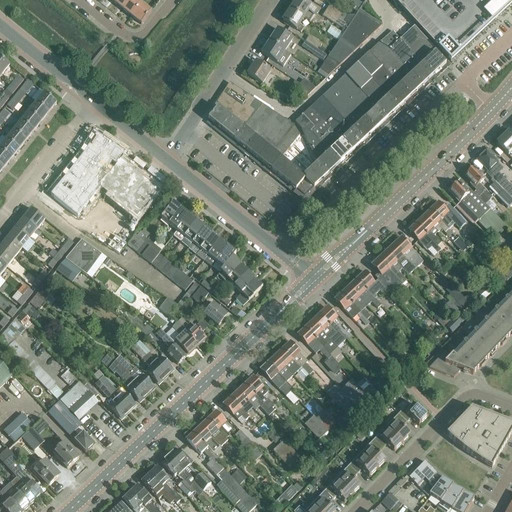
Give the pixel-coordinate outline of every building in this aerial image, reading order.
[(130,0),(114,0),(113,2),(122,10),(130,0)] [(135,0),(130,0),(122,10),(132,17),(142,5),(135,0)] [(296,0),(290,10),(304,19),(310,23),(317,11),(300,0),(296,0)] [(511,0),(392,0),(450,62),(511,3),(511,0)] [(350,4),(359,10),(363,5),(359,2),(352,1),(350,4)] [(151,12),(142,5),(132,17),(141,25),(151,12)] [(326,11),(339,19),(349,26),(355,17),(353,16),(347,16),(330,5),(326,11)] [(304,19),(290,10),(282,22),(300,34),(303,29),(299,26),(304,19)] [(349,26),(339,19),(326,11),(322,17),(345,32),(349,26)] [(361,46),(381,27),(359,11),(355,17),(349,26),(345,32),(343,34),(361,46)] [(411,30),(400,40),(434,76),(445,65),(442,62),(445,59),(414,27),(411,30)] [(277,30),(269,42),(285,52),(293,41),(277,30)] [(386,38),(381,43),(388,51),(415,80),(422,87),(434,76),(400,40),(392,32),(386,38)] [(343,34),(328,58),(340,66),(361,46),(343,34)] [(309,36),(305,42),(318,51),(322,45),(309,36)] [(269,42),(261,53),(277,64),(283,68),(290,56),(285,52),(269,42)] [(381,43),(369,54),(404,91),(410,98),(422,87),(415,80),(388,51),(381,43)] [(325,63),(328,58),(318,51),(315,50),(312,55),(325,63)] [(369,54),(357,65),(392,102),(399,109),(410,98),(404,91),(369,54)] [(0,73),(2,75),(9,66),(0,58),(0,73)] [(329,76),(340,66),(328,58),(325,63),(320,70),(329,76)] [(262,85),(270,73),(255,62),(247,75),(262,85)] [(357,65),(345,75),(351,82),(360,91),(374,107),(380,113),(387,120),(399,109),(392,102),(357,65)] [(275,78),(284,81),(286,74),(277,71),(275,78)] [(342,79),(334,86),(346,99),(363,117),(369,124),(375,131),(387,120),(380,113),(374,107),(360,91),(351,82),(345,75),(342,79)] [(23,81),(18,76),(12,83),(18,88),(23,81)] [(28,80),(22,88),(27,92),(33,85),(28,80)] [(303,80),(300,85),(311,93),(316,89),(303,80)] [(311,93),(300,85),(294,82),(291,87),(306,97),(311,93)] [(18,88),(12,83),(6,91),(12,95),(18,88)] [(211,117),(209,121),(211,123),(221,130),(227,123),(249,96),(229,84),(214,106),(218,109),(215,113),(211,117)] [(326,94),(322,97),(328,103),(335,112),(351,128),(357,135),(364,142),(375,131),(369,124),(363,117),(346,99),(334,86),(326,94)] [(24,96),(18,92),(13,99),(18,104),(24,96)] [(44,93),(36,103),(49,113),(56,103),(44,93)] [(0,104),(3,106),(8,99),(3,95),(0,98),(0,104)] [(227,123),(221,130),(233,140),(239,133),(262,105),(249,96),(227,123)] [(322,97),(310,108),(335,135),(345,146),(352,153),(364,142),(357,135),(351,128),(335,112),(328,103),(322,97)] [(18,104),(13,99),(7,106),(12,111),(18,104)] [(49,113),(36,103),(29,112),(41,122),(49,113)] [(239,133),(233,140),(246,150),(251,143),(275,114),(262,105),(239,133)] [(302,115),(298,119),(340,164),(352,153),(345,146),(335,135),(310,108),(302,115)] [(0,114),(0,119),(3,122),(9,115),(4,110),(0,114)] [(29,112),(21,121),(34,131),(41,122),(29,112)] [(251,143),(246,150),(258,160),(264,153),(288,123),(275,114),(251,143)] [(298,119),(295,123),(300,129),(311,150),(311,151),(312,153),(316,161),(322,168),(328,175),(340,164),(298,119)] [(34,131),(21,121),(14,131),(26,141),(34,131)] [(264,153),(258,160),(271,170),(276,163),(282,156),(290,147),(295,140),(298,136),(299,135),(293,126),(292,125),(288,123),(264,153)] [(14,131),(6,140),(19,150),(26,141),(14,131)] [(511,135),(509,133),(497,145),(508,156),(511,151),(511,135)] [(73,168),(50,196),(78,218),(100,190),(136,219),(146,207),(152,212),(160,203),(154,198),(159,192),(121,161),(126,154),(96,134),(81,158),(73,168)] [(290,147),(282,156),(294,166),(303,173),(304,172),(308,169),(301,163),(309,153),(309,151),(305,149),(301,146),(303,143),(299,135),(298,136),(295,140),(290,147)] [(19,150),(6,140),(0,147),(0,150),(11,159),(19,150)] [(489,149),(477,160),(488,172),(485,175),(491,180),(491,181),(493,184),(494,183),(511,202),(511,187),(498,173),(499,171),(502,169),(496,162),(498,161),(491,154),(492,153),(489,149)] [(0,150),(0,165),(4,168),(11,159),(0,150)] [(276,163),(271,170),(283,180),(289,173),(294,166),(282,156),(276,163)] [(301,183),(295,190),(296,191),(303,197),(304,197),(313,189),(317,185),(328,175),(322,168),(316,161),(308,169),(304,172),(306,174),(304,176),(305,178),(304,179),(301,183)] [(289,173),(283,180),(295,190),(301,183),(305,178),(304,176),(306,174),(304,172),(303,173),(294,166),(289,173)] [(474,168),(465,176),(471,183),(470,184),(478,193),(476,196),(490,210),(494,205),(490,201),(493,198),(480,184),(485,179),(474,168)] [(460,181),(449,191),(460,203),(456,207),(474,226),(478,222),(492,236),(498,231),(501,234),(506,228),(507,228),(490,210),(476,196),(461,180),(460,181)] [(507,209),(511,204),(511,202),(494,183),(493,184),(488,189),(507,209)] [(166,208),(159,217),(169,225),(181,210),(173,204),(168,210),(166,208)] [(434,206),(429,210),(448,230),(455,224),(460,230),(466,224),(448,206),(444,210),(438,204),(435,207),(434,206)] [(37,230),(45,221),(31,209),(23,219),(37,230)] [(181,210),(169,225),(177,232),(189,217),(181,210)] [(426,216),(423,218),(433,228),(437,225),(445,233),(448,230),(429,210),(425,214),(426,216)] [(177,232),(173,236),(181,243),(197,223),(189,217),(177,232)] [(419,219),(415,223),(434,244),(438,241),(429,232),(433,228),(423,218),(421,221),(419,219)] [(29,240),(37,230),(23,219),(16,228),(29,240)] [(197,223),(181,243),(189,249),(204,229),(197,223)] [(412,229),(409,232),(427,251),(427,250),(431,247),(437,254),(441,251),(440,250),(438,248),(434,244),(415,223),(411,228),(412,229)] [(16,228),(8,238),(22,249),(29,240),(16,228)] [(189,249),(188,250),(195,256),(200,250),(212,235),(204,229),(189,249)] [(135,235),(127,245),(132,249),(140,239),(135,235)] [(212,235),(200,250),(208,257),(220,242),(212,235)] [(14,258),(22,249),(8,238),(1,247),(14,258)] [(153,245),(146,238),(143,242),(145,243),(149,247),(151,248),(153,245)] [(453,243),(460,251),(466,246),(458,238),(453,243)] [(132,249),(137,253),(145,243),(143,242),(140,239),(132,249)] [(397,240),(392,245),(416,269),(423,263),(401,239),(398,242),(397,240)] [(73,244),(69,240),(63,247),(67,251),(73,244)] [(76,247),(65,260),(92,279),(93,278),(106,259),(107,258),(81,241),(79,243),(76,247)] [(158,254),(164,248),(159,244),(156,241),(153,245),(151,248),(154,251),(158,254)] [(208,257),(204,261),(212,268),(216,263),(228,248),(220,242),(208,257)] [(145,243),(137,253),(141,257),(149,247),(145,243)] [(389,250),(386,253),(396,263),(402,270),(408,276),(416,269),(392,245),(388,249),(389,250)] [(1,247),(0,247),(0,262),(7,268),(14,258),(1,247)] [(151,248),(149,247),(141,257),(146,261),(154,251),(151,248)] [(228,248),(216,263),(223,269),(236,254),(228,248)] [(151,265),(159,255),(158,254),(154,251),(146,261),(151,265)] [(58,262),(64,256),(59,252),(53,259),(58,262)] [(382,254),(378,258),(397,279),(399,282),(401,286),(402,285),(406,281),(398,273),(402,270),(396,263),(386,253),(384,255),(382,254)] [(220,274),(219,275),(225,282),(227,280),(241,267),(233,258),(236,254),(223,269),(220,273),(220,274)] [(151,265),(156,269),(164,259),(159,255),(151,265)] [(375,264),(372,267),(379,274),(375,277),(378,281),(379,282),(388,292),(390,294),(391,295),(396,291),(396,290),(401,286),(399,282),(397,279),(378,258),(373,262),(375,264)] [(58,262),(53,259),(48,266),(52,270),(58,262)] [(164,259),(156,269),(161,272),(169,262),(164,259)] [(56,271),(72,284),(73,283),(81,272),(65,260),(56,271)] [(111,261),(109,266),(130,279),(133,276),(111,261)] [(169,262),(161,272),(165,276),(173,266),(169,262)] [(511,277),(511,266),(508,263),(494,276),(503,286),(511,277)] [(165,276),(170,280),(178,270),(173,266),(165,276)] [(241,267),(227,280),(234,288),(248,274),(241,267)] [(43,281),(48,274),(44,270),(38,277),(43,281)] [(178,270),(170,280),(175,284),(183,274),(178,270)] [(183,274),(175,284),(180,288),(188,278),(183,274)] [(248,274),(234,288),(241,295),(255,281),(248,274)] [(360,275),(355,279),(375,300),(377,298),(375,296),(380,291),(384,296),(388,292),(379,282),(378,281),(374,284),(364,274),(361,277),(360,275)] [(43,281),(38,277),(32,284),(37,288),(43,281)] [(180,288),(185,292),(193,282),(188,278),(180,288)] [(352,285),(349,288),(367,307),(372,303),(378,309),(381,307),(375,300),(355,279),(351,284),(352,285)] [(239,297),(236,300),(243,307),(248,302),(262,289),(255,281),(241,295),(239,297)] [(204,282),(201,285),(207,290),(210,286),(204,282)] [(195,283),(179,303),(182,306),(190,297),(200,305),(208,294),(195,283)] [(210,286),(207,290),(212,294),(215,291),(210,286)] [(36,295),(44,302),(51,293),(43,287),(36,295)] [(345,289),(341,293),(365,319),(367,321),(370,318),(363,310),(367,307),(349,288),(347,290),(345,289)] [(27,299),(33,293),(29,289),(23,296),(27,299)] [(455,290),(450,295),(455,301),(452,304),(459,311),(468,303),(464,299),(456,290),(455,290)] [(335,301),(335,302),(352,321),(353,320),(357,317),(363,324),(367,321),(365,319),(341,293),(337,297),(338,299),(335,301)] [(219,294),(216,298),(222,302),(225,298),(219,294)] [(30,303),(40,311),(46,303),(44,302),(36,295),(30,303)] [(21,307),(27,299),(23,296),(17,303),(21,307)] [(230,303),(225,298),(222,302),(227,307),(230,303)] [(177,306),(167,299),(159,309),(168,316),(177,306)] [(453,356),(451,358),(445,353),(429,369),(453,378),(461,371),(473,375),(490,357),(491,359),(496,354),(495,352),(511,336),(511,337),(511,299),(455,359),(453,356)] [(449,320),(458,311),(449,302),(440,310),(449,320)] [(218,327),(227,316),(213,305),(204,316),(218,327)] [(12,318),(18,311),(13,307),(7,315),(12,318)] [(234,308),(232,311),(231,312),(236,317),(239,313),(234,308)] [(333,323),(337,319),(327,309),(324,312),(323,310),(318,314),(344,342),(347,340),(340,332),(341,332),(333,323)] [(344,342),(318,314),(314,318),(315,320),(312,323),(337,349),(344,342)] [(459,315),(447,326),(453,332),(465,322),(459,315)] [(443,316),(437,321),(444,327),(449,323),(443,316)] [(9,321),(5,318),(0,323),(0,325),(3,328),(9,321)] [(182,319),(176,324),(179,326),(198,346),(201,343),(203,343),(204,342),(204,340),(205,339),(201,334),(205,331),(197,326),(195,327),(191,323),(188,326),(182,319)] [(172,328),(165,335),(166,336),(173,343),(175,341),(188,355),(198,346),(179,326),(176,324),(176,323),(172,328)] [(308,324),(304,328),(329,355),(330,355),(337,349),(312,323),(310,325),(308,324)] [(332,357),(329,355),(304,328),(299,332),(301,333),(298,336),(313,353),(317,349),(328,361),(332,357)] [(167,354),(178,365),(186,357),(166,336),(162,341),(170,350),(167,354)] [(8,347),(12,352),(19,347),(15,342),(8,347)] [(139,342),(135,346),(139,349),(158,370),(158,369),(162,373),(160,374),(164,378),(165,378),(165,377),(169,374),(170,375),(174,371),(161,358),(158,362),(157,362),(149,354),(150,353),(139,342)] [(430,343),(423,350),(428,355),(435,348),(430,343)] [(286,345),(281,349),(300,370),(302,368),(309,376),(310,375),(313,373),(306,365),(308,363),(290,344),(287,346),(286,345)] [(135,346),(132,349),(135,352),(150,369),(146,373),(150,377),(158,386),(162,382),(161,381),(164,378),(160,374),(162,373),(158,369),(158,370),(139,349),(135,346)] [(278,355),(275,357),(285,368),(293,376),(297,373),(298,374),(304,380),(304,381),(309,376),(302,368),(300,370),(281,349),(277,353),(278,355)] [(415,349),(411,353),(419,361),(423,357),(415,349)] [(402,373),(407,368),(393,354),(388,359),(402,373)] [(109,356),(102,364),(111,371),(114,375),(116,374),(122,380),(123,379),(128,384),(125,388),(128,391),(140,403),(143,400),(142,399),(145,396),(141,392),(143,391),(140,387),(139,388),(127,375),(124,371),(118,365),(116,362),(109,356)] [(116,362),(118,365),(124,371),(127,375),(139,388),(140,387),(143,391),(141,392),(145,396),(146,395),(150,391),(151,393),(155,389),(146,380),(143,376),(140,379),(120,357),(116,362)] [(271,359),(267,363),(286,383),(291,388),(294,385),(289,380),(281,371),(285,368),(275,357),(273,360),(271,359)] [(416,366),(410,359),(406,362),(413,369),(416,366)] [(0,388),(12,377),(0,363),(0,388)] [(264,368),(261,371),(279,390),(280,392),(280,391),(286,397),(290,393),(291,392),(293,390),(292,390),(291,388),(286,383),(267,363),(262,367),(264,368)] [(66,396),(60,402),(79,422),(95,406),(98,403),(93,397),(90,394),(89,393),(68,371),(61,378),(73,390),(67,395),(66,396)] [(103,377),(98,382),(103,387),(108,392),(120,406),(121,405),(125,408),(123,410),(127,414),(127,413),(128,413),(131,409),(132,410),(136,407),(119,388),(116,391),(103,377)] [(394,391),(381,378),(373,386),(386,399),(394,391)] [(249,380),(244,384),(269,411),(272,409),(274,407),(269,401),(268,403),(263,397),(268,393),(263,387),(262,388),(261,387),(255,381),(253,379),(250,381),(249,380)] [(353,381),(341,390),(354,405),(365,396),(365,395),(357,385),(353,381)] [(98,382),(95,385),(105,396),(109,400),(105,404),(121,421),(125,418),(124,416),(127,414),(123,410),(125,408),(121,405),(120,406),(108,392),(103,387),(98,382)] [(241,390),(238,392),(248,402),(253,408),(256,411),(260,407),(261,409),(268,417),(271,414),(274,411),(272,409),(269,411),(244,384),(240,388),(241,390)] [(336,403),(346,414),(354,405),(341,390),(337,385),(327,394),(333,400),(336,403)] [(234,393),(230,398),(249,418),(247,415),(249,414),(248,413),(253,408),(248,402),(238,392),(236,395),(234,393)] [(376,409),(365,396),(354,405),(366,420),(376,409)] [(380,396),(375,400),(379,406),(384,401),(380,396)] [(227,403),(224,406),(233,416),(238,421),(242,417),(246,421),(249,418),(230,398),(225,402),(227,403)] [(60,402),(48,414),(69,436),(74,432),(79,437),(74,441),(85,453),(87,452),(88,452),(90,450),(90,449),(94,444),(88,438),(92,435),(79,422),(60,402)] [(419,426),(421,423),(421,424),(428,417),(423,411),(422,413),(413,405),(411,407),(408,404),(398,415),(407,424),(412,419),(419,426)] [(366,420),(354,405),(346,414),(358,428),(366,420)] [(455,443),(462,449),(473,457),(480,462),(487,467),(492,469),(511,432),(511,425),(472,410),(447,436),(449,438),(455,443)] [(211,415),(207,419),(226,439),(230,436),(221,427),(225,424),(216,413),(213,416),(211,415)] [(329,414),(320,423),(327,432),(337,424),(336,423),(329,414)] [(346,414),(336,423),(337,424),(350,437),(358,428),(346,414)] [(32,426),(22,415),(13,423),(16,427),(7,436),(14,443),(32,426)] [(407,424),(398,415),(386,428),(402,443),(410,435),(402,428),(407,424)] [(328,432),(327,432),(320,423),(315,418),(306,426),(319,440),(328,432)] [(204,424),(201,427),(211,437),(219,446),(221,448),(228,441),(226,439),(207,419),(203,423),(204,424)] [(197,428),(193,432),(212,453),(219,446),(211,437),(201,427),(198,430),(197,428)] [(394,452),(401,445),(401,444),(402,443),(386,428),(373,441),(382,449),(387,445),(394,452)] [(32,429),(27,433),(39,447),(44,442),(32,429)] [(235,436),(242,443),(240,445),(250,456),(257,449),(240,431),(235,436)] [(190,438),(187,441),(200,455),(204,452),(212,461),(216,457),(212,453),(193,432),(188,436),(190,438)] [(27,433),(21,438),(34,452),(39,447),(27,433)] [(320,440),(319,440),(326,448),(330,444),(324,437),(320,440)] [(382,449),(373,441),(361,453),(377,469),(385,461),(378,454),(382,449)] [(284,442),(277,448),(273,452),(290,470),(301,460),(284,442)] [(67,470),(79,459),(64,444),(53,454),(67,470)] [(176,464),(194,483),(195,482),(203,491),(210,484),(201,474),(198,476),(189,467),(194,463),(182,450),(179,453),(176,450),(172,453),(173,454),(171,456),(174,460),(172,461),(176,465),(176,464)] [(250,456),(248,457),(254,464),(263,456),(257,450),(250,456)] [(326,450),(319,457),(325,462),(331,456),(326,450)] [(370,478),(377,469),(361,453),(348,466),(357,475),(362,470),(370,478)] [(12,455),(3,465),(14,476),(16,478),(28,492),(29,491),(32,494),(31,496),(35,500),(38,497),(40,497),(42,495),(42,494),(42,493),(21,471),(18,468),(21,465),(20,463),(12,455)] [(174,460),(171,456),(165,461),(164,460),(160,464),(163,466),(173,476),(176,473),(177,474),(177,475),(184,483),(185,482),(190,487),(190,488),(198,497),(202,493),(194,483),(176,464),(176,465),(172,461),(174,460)] [(212,461),(206,466),(222,482),(217,487),(240,511),(250,511),(257,506),(260,503),(254,497),(251,500),(216,462),(218,459),(217,458),(216,457),(212,461)] [(60,476),(45,461),(34,472),(48,487),(60,476)] [(417,487),(424,479),(434,489),(442,479),(443,479),(434,472),(425,463),(409,479),(417,487)] [(357,475),(348,466),(336,479),(353,495),(360,487),(353,480),(357,475)] [(154,469),(148,474),(150,475),(151,475),(153,478),(152,480),(156,484),(156,483),(160,487),(174,502),(176,504),(182,500),(174,491),(172,493),(164,484),(168,480),(157,469),(155,470),(154,469)] [(239,470),(231,477),(239,486),(247,479),(239,470)] [(150,475),(148,474),(142,480),(144,481),(142,483),(153,494),(158,500),(162,496),(170,505),(174,502),(160,487),(156,483),(156,484),(152,480),(153,478),(151,475),(150,475)] [(10,484),(9,485),(10,485),(17,493),(29,505),(30,505),(31,505),(33,503),(33,502),(35,500),(31,496),(32,494),(29,491),(28,492),(16,478),(14,480),(10,484)] [(336,479),(324,492),(333,501),(337,496),(345,503),(353,495),(336,479)] [(434,489),(429,495),(441,504),(441,503),(453,486),(443,479),(442,479),(434,489)] [(267,491),(272,487),(266,480),(261,485),(267,491)] [(189,497),(193,494),(181,483),(178,487),(189,497)] [(10,485),(1,493),(13,506),(14,505),(17,509),(16,510),(18,511),(22,511),(24,511),(25,511),(27,509),(27,507),(28,507),(29,505),(17,493),(10,485)] [(441,504),(437,509),(441,511),(451,511),(463,493),(453,486),(441,503),(441,504)] [(135,487),(129,492),(130,494),(131,493),(133,496),(133,499),(136,502),(138,501),(141,505),(147,511),(157,511),(153,506),(155,504),(149,498),(138,487),(136,488),(135,487)] [(18,511),(16,510),(17,509),(14,505),(13,506),(0,492),(0,506),(2,509),(3,509),(5,511),(18,511)] [(125,499),(123,501),(133,511),(134,511),(138,509),(141,511),(147,511),(141,505),(138,501),(136,502),(133,499),(133,496),(131,493),(130,494),(129,492),(123,498),(125,499)] [(333,501),(324,492),(311,505),(318,511),(334,511),(328,506),(333,501)] [(463,493),(451,511),(466,511),(474,499),(463,493)] [(390,495),(381,504),(390,511),(392,510),(395,506),(398,503),(395,500),(390,495)] [(280,510),(284,506),(278,500),(274,505),(280,510)] [(130,511),(121,502),(113,510),(114,511),(130,511)]
